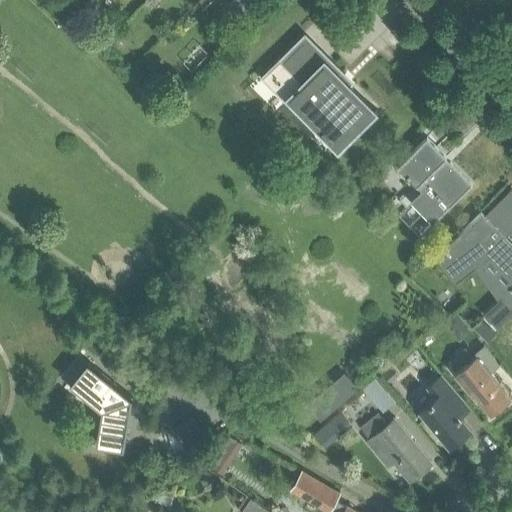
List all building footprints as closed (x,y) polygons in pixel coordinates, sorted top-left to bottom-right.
[(230,0),(227,3),(240,16),(252,0),(230,0)] [(303,39),(282,61),(302,81),(295,89),(296,89),(290,95),(322,127),(321,128),(325,133),(326,132),(335,142),(370,107),(353,89),(350,85),(349,86),(340,77),(341,76),(337,72),(337,73),(303,39)] [(411,201),(433,223),(445,210),(444,209),(449,204),(471,183),(445,157),(446,156),(426,136),(397,165),(422,190),(411,201)] [(462,230),(436,258),(455,282),(475,267),(474,266),(491,254),(511,275),(511,242),(506,236),(511,227),(511,222),(493,209),(486,217),(481,211),(462,230)] [(511,303),(503,294),(483,313),(496,328),(511,313),(511,303)] [(500,344),(511,331),(511,318),(493,337),(500,344)] [(469,390),(470,388),(490,412),(509,395),(489,371),(497,364),(482,346),(472,354),(474,356),(454,373),(469,390)] [(88,360),(70,382),(102,408),(96,443),(118,446),(117,451),(123,452),(133,396),(88,360)] [(392,364),(382,372),(388,380),(398,372),(392,364)] [(345,371),(307,402),(312,408),(320,418),(357,387),(352,380),(345,371)] [(377,374),(365,383),(384,407),(396,398),(377,374)] [(439,375),(426,385),(435,396),(419,409),(448,445),(469,429),(450,405),(458,399),(439,375)] [(340,411),(327,422),(337,434),(350,423),(340,411)] [(393,460),(409,480),(431,462),(394,417),(386,423),(377,412),(360,426),(369,437),(366,439),(387,465),(393,460)] [(206,436),(192,415),(174,427),(188,448),(206,436)] [(227,430),(208,461),(222,470),(242,439),(227,430)] [(334,500),(339,491),(302,470),(290,489),(327,511),(326,511),(358,511),(347,505),(346,507),(334,500)] [(174,490),(160,486),(156,501),(170,505),(174,490)] [(241,510),(243,511),(267,511),(269,511),(249,497),(241,510)]
